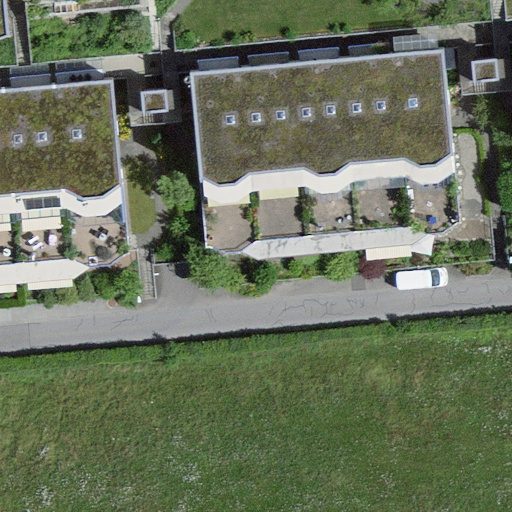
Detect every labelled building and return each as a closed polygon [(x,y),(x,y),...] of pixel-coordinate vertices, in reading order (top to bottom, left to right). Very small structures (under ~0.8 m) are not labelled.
[(393,66),(404,160),(415,172),(435,170),(447,157),(438,62),(393,66)] [(334,71),(344,167),(404,160),(393,66),(334,71)] [(293,74),(303,172),(310,181),(338,178),(344,167),(334,71),(293,74)] [(245,178),(303,172),(293,74),(236,79),(245,178)] [(233,189),(245,178),(236,79),(192,83),(200,182),(213,191),(233,189)] [(52,98),(63,194),(80,204),(104,204),(116,190),(107,93),(52,98)] [(2,103),(12,200),(63,194),(52,98),(2,103)] [(0,102),(0,200),(12,200),(2,103),(0,102)] [(404,160),(344,167),(351,236),(406,232),(421,244),(446,241),(454,223),(447,157),(435,170),(415,172),(404,160)] [(310,181),(303,172),(310,239),(351,236),(344,167),(338,178),(310,181)] [(310,239),(303,172),(245,178),(233,189),(213,191),(200,182),(204,241),(220,260),(245,259),(258,243),(310,239)] [(63,194),(12,200),(16,268),(66,264),(85,277),(113,274),(123,255),(116,190),(104,204),(80,204),(63,194)] [(0,269),(16,268),(12,200),(0,200),(0,269)]
